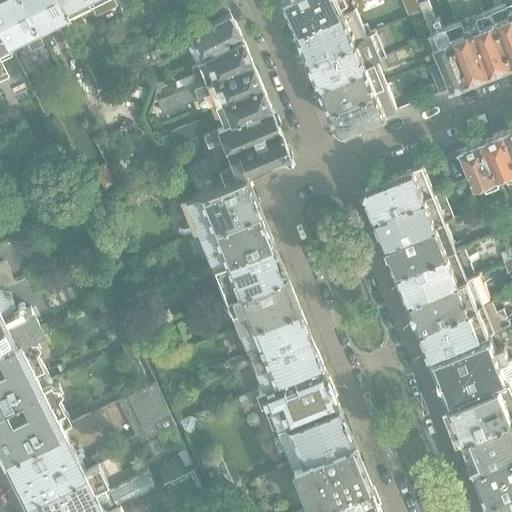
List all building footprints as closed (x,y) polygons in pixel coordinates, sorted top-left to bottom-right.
[(42,34),(40,30),(24,0),(0,0),(0,22),(9,41),(25,33),(29,40),(42,34)] [(59,0),(24,0),(40,30),(68,16),(67,15),(59,0)] [(87,0),(59,0),(67,15),(89,3),(87,0)] [(115,0),(87,0),(89,3),(95,14),(117,3),(115,0)] [(229,10),(224,0),(202,0),(194,5),(203,23),(229,10)] [(364,0),(286,0),(299,28),(357,4),(364,0)] [(470,79),(448,24),(439,28),(429,0),(418,0),(423,10),(430,30),(433,36),(438,49),(443,61),(453,86),(470,79)] [(491,70),(462,0),(448,0),(457,21),(448,24),(470,79),(491,70)] [(511,61),(511,55),(492,6),(482,10),(478,0),(462,0),(491,70),(511,61)] [(511,0),(501,0),(502,2),(492,6),(511,55),(511,0)] [(368,31),(357,4),(299,28),(307,47),(308,46),(311,54),(368,31)] [(243,39),(242,35),(229,10),(203,23),(200,24),(188,31),(172,39),(154,48),(142,54),(147,65),(160,58),(188,43),(197,63),(243,39)] [(9,41),(0,22),(0,79),(21,69),(11,49),(11,45),(9,41)] [(380,58),(388,54),(384,45),(387,44),(383,36),(381,37),(377,28),(368,31),(311,54),(318,71),(321,79),(322,82),(380,58)] [(163,97),(251,59),(243,39),(197,63),(190,66),(193,74),(167,86),(164,79),(157,82),(163,97)] [(149,40),(138,46),(142,54),(154,48),(149,40)] [(443,61),(438,49),(432,51),(437,63),(443,61)] [(389,82),(380,58),(322,82),(328,96),(331,104),(332,105),(389,82)] [(213,102),(261,82),(251,59),(163,97),(150,103),(146,114),(161,108),(162,110),(197,96),(201,107),(213,102)] [(443,61),(437,63),(429,66),(439,91),(453,86),(443,61)] [(202,132),(270,104),(261,82),(213,102),(216,110),(169,129),(175,143),(202,132)] [(399,107),(389,82),(332,105),(339,123),(339,124),(349,128),(399,107)] [(220,151),(279,127),(270,104),(202,132),(207,144),(216,141),(220,151)] [(259,165),(284,155),(288,146),(287,146),(281,131),(282,131),(280,128),(279,127),(220,151),(178,167),(182,179),(189,176),(195,191),(245,171),(246,170),(247,171),(259,166),(259,165)] [(511,144),(506,129),(483,139),(498,176),(506,172),(509,179),(511,177),(511,144)] [(498,176),(483,139),(461,148),(476,185),(484,181),(487,188),(493,186),(495,190),(503,187),(498,176)] [(114,182),(104,162),(93,168),(103,188),(114,182)] [(166,172),(162,163),(156,170),(158,175),(166,172)] [(434,191),(423,163),(415,167),(415,166),(372,184),(371,183),(367,194),(372,206),(372,207),(375,214),(434,191)] [(245,171),(195,191),(184,195),(198,231),(259,207),(245,171)] [(44,182),(46,187),(54,183),(52,179),(44,182)] [(56,188),(54,183),(46,187),(48,191),(56,188)] [(58,192),(56,188),(48,191),(51,196),(58,192)] [(446,220),(434,191),(375,214),(375,215),(376,215),(383,233),(387,243),(446,220)] [(61,197),(58,192),(51,196),(53,201),(61,197)] [(272,239),(267,226),(259,207),(198,231),(211,264),(272,239)] [(446,220),(387,243),(391,254),(392,254),(399,271),(457,248),(446,220)] [(285,271),(272,239),(211,264),(224,295),(285,271)] [(511,257),(511,253),(510,247),(501,251),(505,261),(511,257)] [(457,248),(399,271),(398,271),(403,283),(403,282),(410,299),(469,276),(457,248)] [(4,259),(0,261),(0,287),(2,287),(15,281),(4,259)] [(131,283),(121,261),(111,265),(121,287),(131,283)] [(297,303),(285,271),(224,295),(236,327),(297,303)] [(497,329),(484,299),(474,273),(469,276),(410,299),(409,299),(421,328),(428,344),(427,344),(431,354),(488,331),(494,329),(497,329)] [(0,345),(28,332),(43,325),(31,302),(13,311),(10,304),(13,298),(10,292),(4,291),(2,287),(0,287),(0,345)] [(111,291),(98,297),(101,304),(108,301),(114,298),(111,291)] [(108,301),(101,304),(106,314),(113,310),(108,301)] [(309,333),(305,322),(298,303),(297,303),(236,327),(244,346),(247,345),(251,356),(309,333)] [(113,310),(106,314),(110,323),(117,319),(113,310)] [(117,319),(110,323),(114,332),(121,329),(117,319)] [(510,379),(503,363),(510,359),(504,346),(497,349),(488,331),(431,354),(440,374),(439,375),(443,384),(444,384),(451,402),(510,379)] [(0,405),(50,380),(70,371),(63,356),(45,365),(41,358),(36,349),(40,343),(37,338),(31,337),(28,332),(0,345),(0,405)] [(321,360),(314,343),(313,343),(309,333),(251,356),(255,365),(253,366),(261,384),(321,360)] [(159,347),(153,334),(144,338),(149,351),(159,347)] [(136,338),(121,345),(125,352),(132,348),(139,345),(136,338)] [(132,348),(125,352),(129,361),(137,357),(132,348)] [(229,365),(245,358),(243,353),(239,355),(238,354),(215,363),(217,369),(229,365)] [(137,357),(129,361),(134,370),(141,366),(137,357)] [(243,366),(243,364),(247,363),(245,358),(229,365),(231,371),(243,366)] [(337,399),(334,392),(333,390),(330,383),(330,382),(330,380),(329,381),(326,373),(327,373),(326,371),(325,371),(323,364),(322,362),(321,361),(321,362),(321,360),(261,384),(237,394),(242,405),(260,398),(272,428),(275,427),(337,402),(338,402),(337,401),(338,401),(337,399)] [(141,366),(134,370),(138,378),(146,375),(141,366)] [(25,499),(98,462),(161,430),(156,420),(170,413),(154,376),(115,396),(135,433),(81,460),(63,424),(2,454),(25,499)] [(511,415),(511,381),(511,378),(510,379),(451,402),(451,404),(452,403),(460,424),(459,424),(464,435),(511,415)] [(0,405),(0,450),(2,454),(63,424),(90,410),(85,400),(66,409),(58,394),(62,390),(59,384),(52,383),(50,380),(0,405)] [(352,438),(337,402),(275,427),(289,461),(288,462),(288,464),(352,438)] [(190,431),(196,415),(191,414),(179,419),(184,429),(190,431)] [(511,415),(464,435),(472,454),(476,466),(477,466),(511,451),(511,415)] [(369,480),(353,439),(352,439),(352,438),(288,464),(305,506),(311,503),(369,480)] [(208,453),(205,447),(195,451),(197,457),(208,453)] [(511,451),(477,466),(485,486),(484,486),(488,496),(511,486),(511,451)] [(223,489),(208,453),(197,457),(213,493),(215,493),(223,489)] [(102,503),(99,497),(107,493),(103,484),(108,481),(98,462),(25,499),(31,511),(102,511),(119,504),(148,489),(144,483),(130,490),(128,486),(112,494),(114,497),(102,503)] [(284,475),(281,467),(284,465),(283,462),(273,466),(275,469),(264,473),(267,482),(284,475)] [(202,485),(195,468),(170,479),(177,495),(202,485)] [(264,511),(251,478),(223,489),(215,493),(216,496),(222,511),(264,511)] [(380,511),(381,511),(376,499),(377,498),(369,480),(311,503),(314,511),(380,511)] [(511,511),(511,486),(488,496),(494,511),(511,511)]
